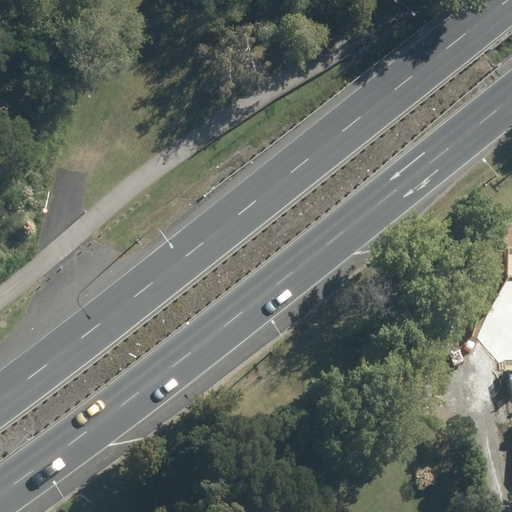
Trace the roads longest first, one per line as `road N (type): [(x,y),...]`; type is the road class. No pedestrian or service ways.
road 1 (primary): [(511,95),(0,479)]
road 2 (primary): [(0,387),(505,0)]
